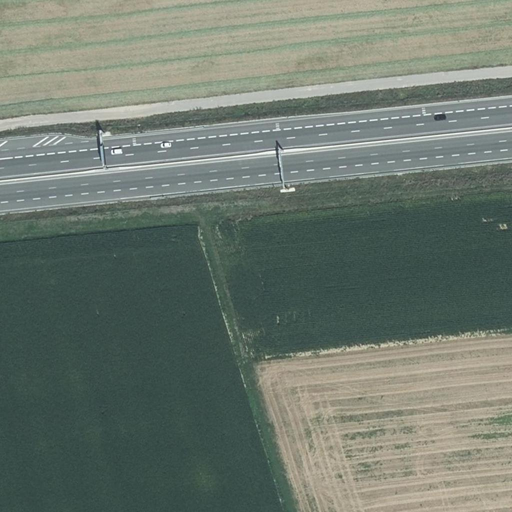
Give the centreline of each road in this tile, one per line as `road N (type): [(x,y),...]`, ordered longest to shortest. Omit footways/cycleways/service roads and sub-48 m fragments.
road 1 (trunk): [(0,193),(511,141)]
road 2 (trunk): [(511,118),(0,170)]
road 3 (track): [(511,74),(0,124)]
road 4 (track): [(511,183),(199,214)]
road 5 (track): [(290,511),(199,214)]
